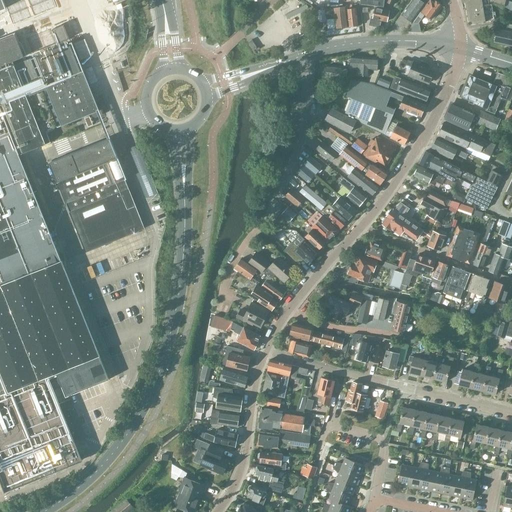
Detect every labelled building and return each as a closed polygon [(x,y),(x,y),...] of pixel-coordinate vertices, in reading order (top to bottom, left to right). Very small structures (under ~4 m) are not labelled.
[(0,0),(0,478),(5,491),(80,459),(84,437),(71,399),(64,402),(60,390),(54,390),(53,385),(61,382),(57,372),(58,372),(67,396),(110,381),(19,153),(47,144),(30,99),(49,90),(64,123),(94,112),(97,118),(102,115),(104,111),(103,110),(98,111),(72,42),(36,55),(48,84),(28,92),(15,58),(24,55),(15,33),(0,39),(0,12),(6,10),(2,0),(0,0)] [(411,0),(402,15),(411,22),(412,22),(414,23),(427,4),(420,0),(411,0)] [(413,24),(408,31),(420,32),(418,24),(425,14),(431,19),(441,5),(440,4),(440,2),(436,0),(435,0),(434,1),(431,0),(430,0),(427,4),(414,23),(413,24)] [(488,5),(487,0),(464,0),(469,25),(494,21),(492,5),(488,5)] [(488,0),(489,3),(495,5),(493,12),(502,14),(505,0),(488,0)] [(326,16),(334,15),(335,28),(358,26),(356,9),(347,10),(346,7),(334,8),(333,9),(325,10),(326,16)] [(390,18),(391,13),(389,13),(389,12),(375,8),(373,18),(370,18),(369,26),(380,28),(381,21),(387,23),(388,17),(390,18)] [(511,25),(505,24),(504,31),(496,29),(493,42),(511,45),(511,25)] [(58,44),(69,39),(70,39),(64,25),(52,30),(58,44)] [(370,77),(370,69),(377,70),(378,59),(352,57),(350,68),(358,68),(357,76),(370,77)] [(409,76),(429,84),(434,72),(427,69),(427,67),(426,65),(421,63),(420,65),(408,60),(406,65),(412,67),(409,76)] [(345,80),(347,70),(327,67),(325,77),(337,79),(345,80)] [(511,88),(510,87),(511,83),(511,78),(498,73),(493,85),(471,76),(462,96),(474,101),(473,103),(478,105),(479,103),(484,105),(487,97),(491,99),(486,110),(494,114),(501,98),(510,102),(511,97),(511,88)] [(426,102),(431,90),(395,77),(391,88),(426,102)] [(425,105),(388,91),(382,88),(372,84),(359,82),(360,81),(351,80),(347,96),(352,98),(345,114),(385,134),(392,117),(399,99),(403,100),(400,108),(421,116),(425,105)] [(477,119),(473,117),(474,115),(452,104),(448,112),(449,113),(446,120),(472,132),(476,122),(494,131),(499,119),(481,111),(477,119)] [(350,134),(357,121),(331,108),(325,120),(350,134)] [(495,145),(445,122),(441,130),(440,130),(437,135),(466,148),(467,147),(489,157),(495,145)] [(405,145),(411,133),(396,126),(390,138),(405,145)] [(397,147),(377,137),(374,143),(371,142),(363,156),(386,168),(397,147)] [(468,153),(437,138),(432,149),(452,160),(455,153),(466,158),(468,153)] [(85,252),(144,229),(125,179),(126,179),(110,139),(49,164),(85,252)] [(361,154),(367,147),(358,139),(351,147),(361,154)] [(331,161),(337,154),(322,142),(316,150),(331,161)] [(139,146),(128,150),(147,198),(158,194),(143,157),(139,146)] [(372,166),(347,146),(340,155),(365,175),(380,185),(388,173),(381,167),(380,169),(373,164),(372,166)] [(498,187),(425,151),(420,163),(439,173),(440,171),(455,179),(456,177),(467,182),(474,182),(466,198),(487,209),(498,187)] [(316,174),(322,167),(310,157),(304,164),(316,174)] [(308,183),(315,175),(304,164),(297,173),(308,183)] [(455,183),(419,166),(414,176),(434,186),(436,182),(442,185),(444,182),(453,186),(455,183)] [(372,196),(379,187),(355,169),(348,178),(372,196)] [(488,179),(486,181),(498,187),(504,176),(492,170),(488,179)] [(359,207),(367,198),(343,178),(339,183),(346,189),(350,192),(346,197),(359,207)] [(306,185),(300,192),(321,209),(320,211),(329,218),(328,219),(341,229),(347,221),(306,185)] [(298,207),(299,205),(304,199),(292,189),(285,196),(298,207)] [(445,206),(448,200),(430,191),(427,198),(445,206)] [(349,219),(356,210),(340,197),(337,194),(330,203),(349,219)] [(440,222),(447,208),(424,197),(421,204),(432,209),(428,216),(440,222)] [(416,224),(424,214),(404,200),(396,210),(416,224)] [(465,213),(467,206),(460,203),(458,211),(465,213)] [(290,222),(296,214),(289,208),(282,215),(290,222)] [(481,219),(483,213),(476,210),(473,216),(481,219)] [(422,230),(394,211),(391,211),(387,216),(388,217),(383,224),(390,230),(391,229),(401,235),(405,229),(417,238),(422,230)] [(335,235),(338,231),(322,216),(313,225),(319,230),(317,233),(328,243),(335,235)] [(490,221),(484,238),(487,239),(494,222),(490,221)] [(499,233),(506,235),(510,223),(504,221),(499,233)] [(440,250),(446,233),(448,234),(451,226),(445,224),(442,231),(440,231),(439,233),(434,231),(430,243),(431,247),(440,250)] [(318,250),(326,242),(309,226),(305,230),(309,234),(305,237),(318,250)] [(458,260),(469,230),(458,226),(447,256),(458,260)] [(272,240),(276,236),(269,230),(266,234),(267,235),(268,235),(272,240)] [(469,230),(458,260),(470,264),(480,234),(469,230)] [(294,244),(286,252),(295,260),(299,256),(300,257),(302,255),(309,262),(318,253),(304,241),(298,247),(294,244)] [(387,247),(378,244),(371,242),(369,247),(368,246),(365,254),(382,261),(387,247)] [(490,257),(493,248),(481,244),(474,265),(483,268),(488,256),(490,257)] [(510,259),(511,252),(511,247),(502,244),(500,249),(498,255),(495,254),(489,271),(499,274),(501,266),(507,268),(510,259)] [(398,266),(406,269),(412,253),(404,250),(398,266)] [(270,265),(268,263),(268,262),(255,253),(249,263),(262,272),(263,270),(267,273),(267,274),(273,278),(276,274),(284,282),(295,271),(288,265),(278,257),(270,265)] [(406,269),(398,266),(378,259),(377,262),(355,254),(348,273),(359,277),(359,278),(370,282),(376,264),(394,270),(390,285),(401,289),(402,285),(406,269)] [(410,259),(402,284),(409,286),(412,274),(413,270),(423,274),(423,276),(422,281),(430,284),(435,271),(432,270),(436,261),(419,255),(416,261),(410,259)] [(251,280),(257,271),(241,259),(235,268),(251,280)] [(449,265),(438,262),(431,281),(441,284),(442,280),(446,282),(451,269),(448,267),(449,265)] [(457,286),(463,270),(453,267),(448,282),(444,292),(450,295),(453,296),(457,286)] [(466,289),(472,274),(463,270),(457,286),(453,296),(463,299),(466,289)] [(476,293),(481,277),(472,274),(466,289),(463,299),(468,301),(472,291),(476,293)] [(481,277),(476,293),(474,297),(484,300),(485,297),(485,296),(491,280),(481,277)] [(281,300),(286,293),(268,278),(262,287),(281,300)] [(505,303),(510,287),(495,282),(489,298),(505,303)] [(275,309),(277,306),(276,304),(277,302),(258,289),(259,286),(252,283),(249,289),(256,292),(255,295),(260,299),(258,301),(272,310),(273,309),(275,309)] [(360,307),(363,297),(352,293),(348,302),(360,307)] [(434,294),(432,300),(438,302),(441,295),(441,294),(439,293),(434,294)] [(341,320),(343,316),(349,302),(332,295),(327,308),(324,314),(341,320)] [(375,318),(384,320),(385,320),(390,300),(380,298),(375,318)] [(366,323),(370,309),(372,301),(364,299),(358,321),(366,323)] [(504,304),(501,311),(508,313),(511,302),(511,301),(508,300),(507,304),(504,304)] [(395,314),(391,328),(404,331),(406,323),(408,323),(410,322),(412,317),(410,315),(408,315),(410,305),(396,301),(393,313),(395,314)] [(240,309),(236,318),(252,326),(253,324),(254,322),(261,326),(269,311),(252,302),(247,312),(240,309)] [(493,307),(484,304),(482,310),(491,313),(493,307)] [(214,316),(211,326),(230,332),(231,328),(233,322),(214,316)] [(511,322),(509,321),(508,324),(501,322),(498,336),(505,338),(505,335),(511,337),(511,322)] [(309,341),(312,330),(293,325),(290,336),(309,341)] [(242,331),(237,340),(254,349),(255,349),(257,348),(259,344),(258,342),(257,341),(257,340),(258,336),(259,337),(260,335),(244,328),(242,331)] [(346,352),(349,342),(343,341),(344,339),(314,331),(311,341),(341,349),(340,350),(346,352)] [(403,361),(406,349),(407,345),(385,339),(384,342),(394,344),(392,351),(387,350),(383,366),(395,369),(398,360),(403,361)] [(309,358),(312,345),(292,340),(288,352),(309,358)] [(362,341),(357,359),(368,362),(369,358),(371,359),(375,345),(362,341)] [(371,359),(371,361),(379,363),(379,362),(383,347),(375,345),(371,359)] [(250,369),(251,363),(249,363),(251,358),(240,355),(241,349),(228,346),(225,357),(228,361),(227,365),(247,370),(248,368),(250,369)] [(428,360),(430,352),(425,351),(423,359),(414,356),(413,362),(410,373),(422,376),(426,360),(428,360)] [(440,363),(442,355),(437,354),(435,362),(428,360),(426,360),(422,376),(434,379),(438,363),(440,363)] [(452,367),(454,358),(449,357),(447,365),(440,363),(438,363),(434,379),(446,382),(450,367),(452,367)] [(302,373),(303,368),(299,367),(271,360),(268,370),(296,377),(297,372),(302,373)] [(473,371),(463,369),(459,385),(472,388),(475,372),(477,372),(479,364),(475,363),(473,371)] [(203,366),(199,380),(200,381),(207,382),(211,367),(203,366)] [(489,375),(491,368),(486,366),(485,374),(477,372),(475,372),(472,388),(484,391),(487,375),(489,375)] [(225,368),(222,381),(248,388),(251,376),(225,368)] [(501,379),(503,370),(499,369),(497,377),(489,375),(487,375),(484,391),(496,393),(500,379),(501,379)] [(267,372),(263,393),(278,397),(285,398),(286,391),(288,382),(289,377),(282,375),(267,372)] [(330,405),(332,398),(331,397),(334,381),(322,378),(318,394),(323,395),(322,403),(330,405)] [(360,394),(362,384),(353,382),(350,392),(349,392),(347,401),(353,402),(351,408),(364,411),(368,396),(360,394)] [(241,411),(243,397),(233,396),(232,390),(214,387),(213,398),(217,398),(216,407),(241,411)] [(280,408),(282,400),(268,398),(267,406),(280,408)] [(311,410),(313,401),(308,399),(305,409),(311,410)] [(384,418),(388,403),(380,401),(375,416),(384,418)] [(203,413),(205,405),(196,403),(195,412),(203,413)] [(412,426),(416,410),(403,407),(400,422),(398,422),(396,431),(399,431),(401,432),(403,423),(410,425),(412,426)] [(261,408),(260,418),(304,425),(305,417),(277,413),(278,411),(261,408)] [(238,427),(240,414),(212,410),(210,423),(238,427)] [(424,428),(428,413),(416,410),(412,426),(410,425),(408,434),(413,435),(415,426),(422,428),(424,428)] [(436,431),(440,416),(428,413),(424,428),(422,428),(420,437),(425,438),(427,429),(434,431),(436,431)] [(448,434),(452,419),(440,416),(436,431),(434,431),(432,440),(437,441),(439,432),(446,433),(448,434)] [(304,425),(260,418),(258,428),(275,430),(275,427),(303,432),(304,425)] [(461,437),(464,422),(452,419),(448,434),(446,433),(444,443),(449,444),(451,435),(461,437)] [(486,443),(489,427),(477,424),(473,440),(472,439),(470,448),(474,449),(476,440),(484,442),(486,443)] [(498,446),(501,430),(489,427),(486,443),(484,442),(482,451),(486,452),(488,443),(496,445),(498,446)] [(236,446),(239,435),(217,429),(215,437),(205,434),(202,433),(201,437),(204,439),(204,438),(215,442),(236,446)] [(510,448),(511,439),(511,432),(501,430),(498,446),(496,445),(494,454),(498,455),(501,446),(508,448),(510,448)] [(310,435),(282,432),(281,435),(259,432),(257,446),(279,449),(280,443),(308,447),(310,435)] [(199,450),(194,462),(201,465),(223,474),(229,461),(221,458),(217,456),(220,449),(210,444),(206,453),(199,450)] [(259,455),(258,459),(260,460),(259,463),(284,466),(284,470),(288,471),(289,464),(283,463),(283,455),(261,452),(260,455),(259,455)] [(335,466),(360,476),(364,465),(352,461),(353,459),(346,456),(343,464),(337,463),(335,466)] [(419,489),(425,463),(421,462),(419,468),(413,467),(409,487),(419,489)] [(430,491),(434,471),(428,470),(429,464),(425,463),(419,489),(430,491)] [(409,487),(413,467),(400,464),(398,472),(400,472),(398,485),(409,487)] [(313,478),(316,468),(309,465),(305,475),(313,478)] [(258,466),(256,475),(260,476),(260,480),(271,482),(269,490),(283,493),(285,484),(278,482),(279,476),(273,475),(274,470),(258,466)] [(356,486),(360,476),(335,466),(334,470),(339,473),(337,479),(356,486)] [(441,493),(446,468),(442,467),(440,473),(434,471),(430,491),(441,493)] [(451,496),(455,476),(450,475),(450,468),(446,468),(441,493),(451,496)] [(462,498),(467,472),(463,471),(461,477),(455,476),(451,496),(462,498)] [(467,472),(462,498),(473,500),(475,488),(478,488),(479,481),(471,479),(471,473),(467,472)] [(194,511),(203,491),(198,489),(201,483),(185,477),(180,490),(184,492),(178,506),(194,511)] [(352,496),(356,486),(337,479),(335,484),(329,483),(327,486),(352,496)] [(262,507),(266,499),(264,498),(267,491),(252,484),(252,485),(250,485),(248,489),(250,491),(248,497),(252,499),(252,500),(255,502),(254,504),(262,507)] [(348,506),(352,496),(327,486),(326,490),(331,493),(329,499),(333,500),(348,506)] [(511,508),(511,487),(505,486),(504,494),(506,494),(503,506),(511,508)] [(349,511),(352,507),(348,506),(333,500),(331,505),(324,505),(323,508),(333,511),(349,511)] [(130,511),(134,509),(129,502),(117,511),(130,511)] [(259,510),(244,503),(243,507),(241,506),(238,511),(266,511),(267,510),(261,508),(259,510)]
